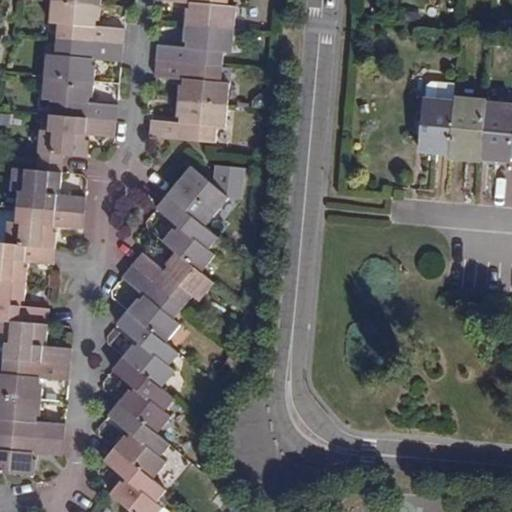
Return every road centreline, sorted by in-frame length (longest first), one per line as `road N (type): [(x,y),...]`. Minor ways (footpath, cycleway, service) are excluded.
road 1 (residential): [(318,0),(291,305)]
road 2 (residential): [(291,305),(268,387),(281,439),(316,456),(367,456)]
road 3 (residential): [(367,456),(324,436),(300,412),(291,305)]
road 4 (residential): [(367,456),(511,468)]
